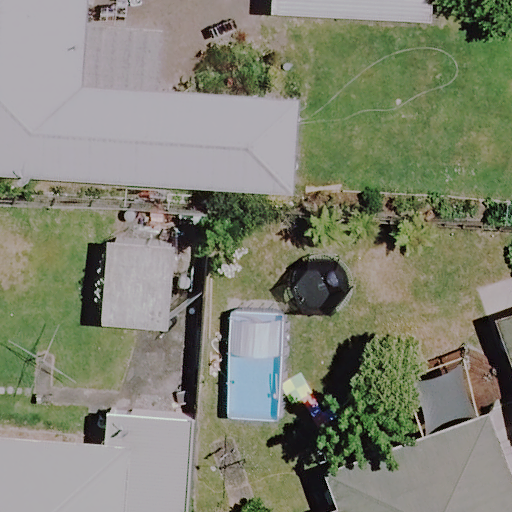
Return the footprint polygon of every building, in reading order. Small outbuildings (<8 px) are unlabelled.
[(0,0),(0,172),(292,191),(298,100),(80,86),(85,0),(0,0)] [(275,0),(275,18),(431,21),(431,0),(275,0)] [(171,245),(105,244),(103,326),(170,328),(171,245)] [(511,310),(498,316),(511,351),(511,310)] [(182,511),(189,415),(104,410),(102,445),(0,437),(0,511),(182,511)] [(341,505),(321,511),(511,511),(511,486),(486,416),(329,473),(341,505)]
